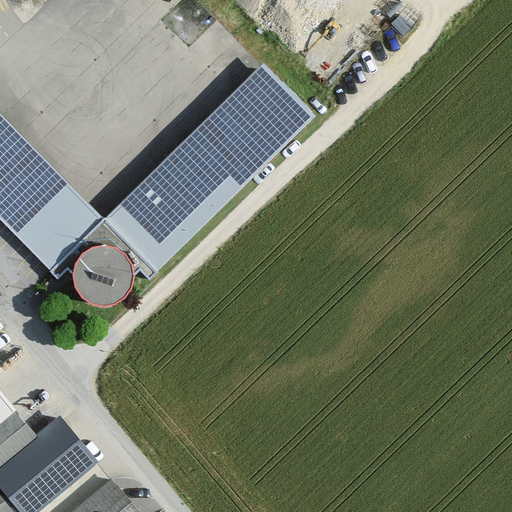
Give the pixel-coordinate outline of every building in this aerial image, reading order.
[(263,63),(104,219),(157,273),(316,117),(263,63)] [(0,114),(0,220),(50,271),(104,219),(0,114)] [(84,252),(75,263),(72,276),(76,290),(84,300),(97,306),(111,306),(123,300),(131,289),(134,276),(131,262),(122,252),(110,246),(96,246),(84,252)] [(0,511),(51,511),(103,469),(64,423),(43,441),(18,413),(0,429),(0,511)] [(133,511),(114,489),(86,511),(133,511)]
